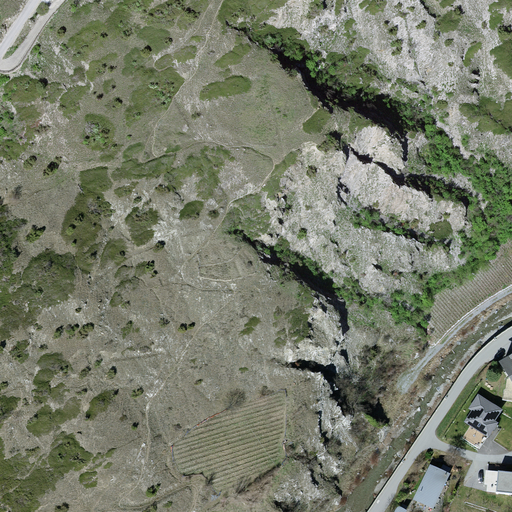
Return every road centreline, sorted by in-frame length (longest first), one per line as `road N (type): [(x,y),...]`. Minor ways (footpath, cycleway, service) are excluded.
road 1 (track): [(328,511),(430,357),(511,292)]
road 2 (residential): [(511,337),(472,373),(377,511)]
